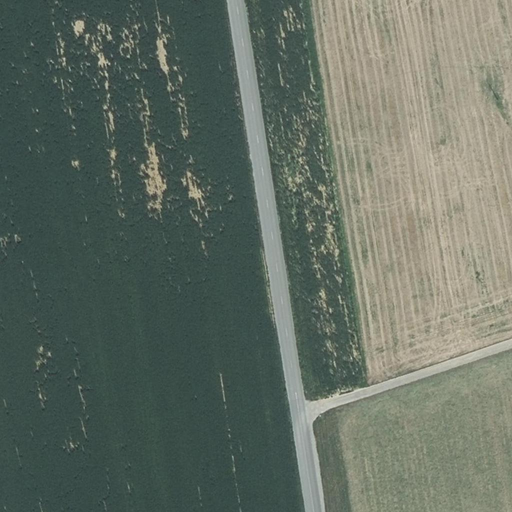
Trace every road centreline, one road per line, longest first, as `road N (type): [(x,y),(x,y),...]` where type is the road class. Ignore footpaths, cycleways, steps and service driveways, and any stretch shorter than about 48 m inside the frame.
road 1 (unclassified): [(234,0),(314,511)]
road 2 (track): [(511,341),(299,414)]
